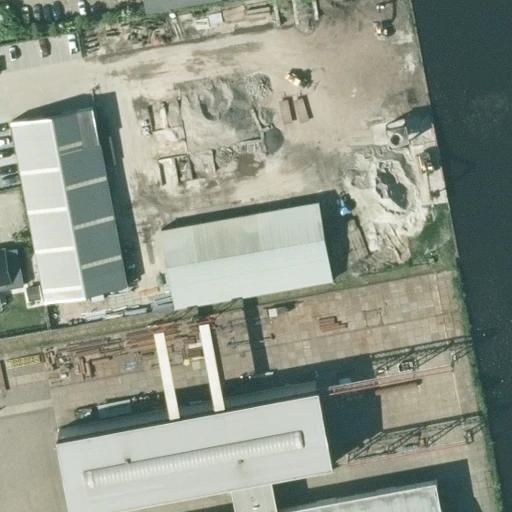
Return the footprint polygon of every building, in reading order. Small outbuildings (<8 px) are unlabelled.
[(144,0),(146,11),(210,0),(144,0)] [(11,121),(45,300),(126,284),(92,106),(11,121)] [(318,198),(160,228),(175,307),(333,277),(318,198)] [(0,289),(22,285),(15,248),(0,251),(0,289)] [(38,285),(25,287),(28,304),(41,302),(38,285)] [(239,511),(254,511),(275,508),(269,477),(331,465),(315,380),(57,429),(72,511),(81,511),(234,483),(239,511)] [(441,511),(435,478),(275,508),(254,511),(441,511)]
